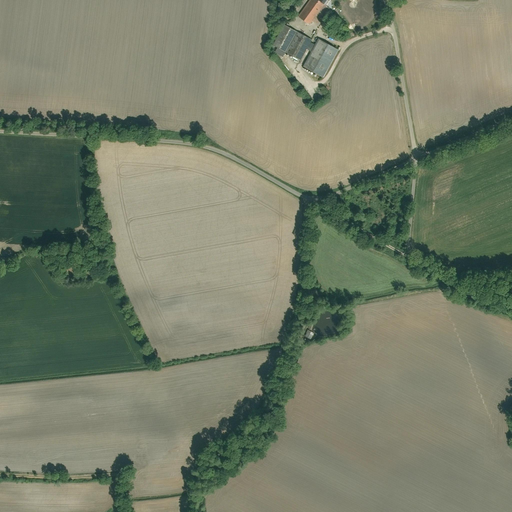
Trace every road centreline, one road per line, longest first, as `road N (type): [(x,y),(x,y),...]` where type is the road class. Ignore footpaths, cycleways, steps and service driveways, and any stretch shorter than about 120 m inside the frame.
road 1 (residential): [(415,159),(311,203),(201,147),(0,133)]
road 2 (residential): [(511,312),(408,256),(415,159)]
road 3 (residential): [(415,159),(384,0)]
